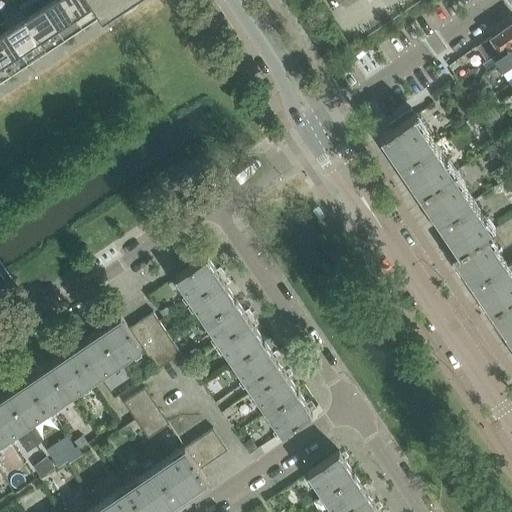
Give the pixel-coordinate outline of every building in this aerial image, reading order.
[(40,0),(35,0),(21,9),(41,39),(50,52),(68,40),(59,28),(40,0)] [(66,0),(40,0),(59,28),(68,40),(86,28),(77,16),(66,0)] [(103,17),(100,13),(101,12),(95,4),(92,0),(66,0),(77,16),(86,28),(103,17)] [(100,13),(103,17),(128,0),(92,0),(95,4),(101,12),(100,13)] [(21,9),(3,21),(23,51),(31,64),(50,52),(41,39),(21,9)] [(511,20),(477,44),(487,59),(493,55),(493,54),(511,40),(511,20)] [(3,21),(0,23),(0,55),(5,63),(13,76),(31,64),(23,51),(3,21)] [(488,68),(484,71),(489,77),(511,61),(511,40),(493,54),(493,55),(487,59),(483,61),(488,68)] [(0,55),(0,84),(13,76),(5,63),(0,55)] [(457,59),(449,64),(453,70),(460,64),(457,59)] [(511,61),(489,77),(493,84),(508,74),(511,80),(511,61)] [(478,81),(469,87),(471,89),(479,84),(478,81)] [(511,91),(503,98),(508,105),(511,101),(511,91)] [(492,102),(483,108),(489,118),(498,111),(492,102)] [(381,135),(459,249),(461,249),(487,232),(493,228),(415,113),(412,108),(390,122),(393,127),(381,135)] [(498,111),(489,118),(493,124),(502,118),(498,111)] [(511,215),(493,228),(505,246),(511,241),(511,215)] [(459,249),(453,254),(511,341),(511,261),(508,264),(487,232),(461,249),(459,249)] [(207,254),(176,275),(282,431),(313,411),(207,254)] [(511,347),(511,341),(453,254),(450,256),(511,347)] [(141,318),(155,339),(167,331),(153,310),(141,318)] [(121,314),(0,395),(0,440),(141,345),(142,345),(129,326),(121,314)] [(129,326),(142,345),(141,345),(143,347),(155,339),(141,318),(129,326)] [(155,339),(169,360),(178,353),(181,352),(167,331),(155,339)] [(155,339),(143,347),(157,368),(169,360),(155,339)] [(206,367),(199,372),(203,378),(210,374),(206,367)] [(123,400),(132,412),(153,398),(145,386),(123,400)] [(132,412),(140,424),(161,410),(153,398),(132,412)] [(161,410),(140,424),(148,436),(169,422),(161,410)] [(213,426),(199,436),(214,458),(228,448),(213,426)] [(83,435),(74,440),(77,445),(79,447),(87,441),(83,435)] [(68,436),(57,443),(70,462),(83,453),(79,447),(77,445),(75,446),(68,436)] [(199,436),(185,445),(200,467),(214,458),(199,436)] [(251,437),(243,442),(249,451),(257,446),(251,437)] [(156,511),(207,478),(200,467),(185,445),(127,484),(146,511),(156,511)] [(349,455),(344,448),(340,451),(339,450),(308,471),(336,511),(381,511),(345,458),(349,455)] [(47,456),(33,465),(41,476),(54,466),(47,456)] [(53,479),(46,484),(52,494),(59,489),(53,479)] [(146,511),(127,484),(85,511),(146,511)]
